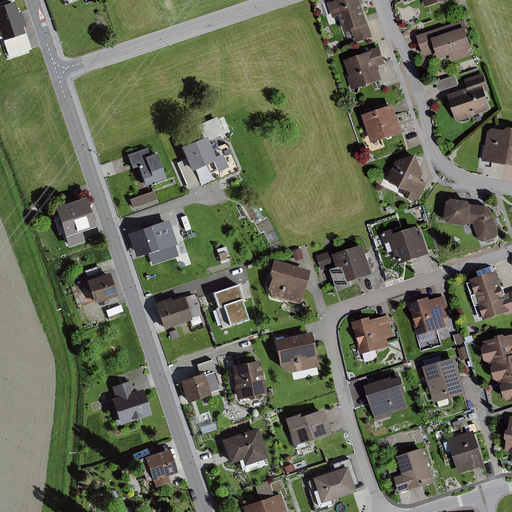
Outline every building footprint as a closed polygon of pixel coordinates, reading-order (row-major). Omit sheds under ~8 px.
[(369,24),(360,0),(337,0),(330,3),(334,17),(340,15),(346,31),(352,29),(369,24)] [(15,2),(0,6),(0,30),(3,40),(25,33),(23,27),(26,26),(21,12),(19,13),(15,2)] [(437,51),(439,59),(449,56),(451,62),(471,56),(468,48),(472,47),(463,20),(430,31),(437,51)] [(373,37),(369,24),(352,29),(356,42),(373,37)] [(437,51),(430,31),(417,36),(423,56),(437,51)] [(25,33),(3,40),(9,58),(31,50),(25,33)] [(385,63),(380,48),(344,61),(355,90),(383,80),(377,65),(385,63)] [(464,79),(467,88),(448,95),(457,122),(492,110),(486,92),(490,90),(483,72),(464,79)] [(455,76),(436,82),(440,92),(459,86),(455,76)] [(393,105),(363,116),(372,143),(403,132),(393,105)] [(202,124),(207,137),(209,141),(225,134),(218,117),(202,124)] [(492,128),(488,131),(486,146),(484,146),(482,161),(511,164),(511,128),(509,128),(505,130),(492,128)] [(207,137),(183,148),(188,159),(193,171),(207,165),(211,174),(228,166),(223,154),(216,157),(209,141),(207,137)] [(151,157),(148,149),(128,156),(131,165),(138,162),(151,157)] [(398,160),(388,180),(413,194),(421,180),(423,174),(417,154),(398,160)] [(167,179),(158,155),(151,157),(138,162),(147,187),(167,179)] [(193,171),(188,159),(177,163),(188,190),(199,185),(193,171)] [(428,183),(421,180),(413,194),(410,200),(413,202),(420,199),(428,183)] [(156,191),(130,199),(133,208),(158,199),(156,191)] [(87,198),(56,208),(65,236),(82,231),(97,227),(87,198)] [(486,207),(469,205),(467,201),(450,200),(446,203),(444,220),(447,223),(463,226),(467,223),(473,224),(478,240),(483,242),(496,238),(498,232),(490,210),(486,207)] [(169,220),(129,234),(137,258),(148,254),(175,245),(177,244),(169,220)] [(428,254),(419,228),(416,229),(415,227),(396,233),(394,228),(380,233),(383,244),(389,242),(397,265),(428,254)] [(82,231),(65,236),(69,248),(85,243),(82,231)] [(179,256),(175,245),(148,254),(152,265),(179,256)] [(321,271),(336,266),(336,268),(329,270),(336,292),(352,287),(349,281),(371,274),(362,245),(336,253),(335,250),(316,256),(321,271)] [(300,248),(291,251),(294,261),(303,258),(300,248)] [(225,252),(219,254),(221,261),(227,259),(225,252)] [(310,270),(275,261),(271,273),(273,278),(269,289),(272,297),(301,304),(310,270)] [(98,267),(85,271),(87,277),(100,273),(98,267)] [(495,272),(470,280),(484,320),(504,313),(506,316),(511,314),(511,291),(503,294),(495,272)] [(118,296),(110,274),(75,286),(82,306),(94,301),(95,304),(118,296)] [(239,285),(214,293),(219,309),(225,307),(231,325),(249,320),(242,300),(243,299),(239,285)] [(195,294),(185,298),(192,317),(202,314),(195,294)] [(446,327),(443,318),(449,317),(444,296),(428,300),(427,298),(409,302),(417,334),(446,327)] [(172,298),(156,303),(165,330),(193,321),(192,317),(185,298),(185,297),(172,301),(172,298)] [(121,305),(106,311),(109,317),(123,311),(121,305)] [(389,346),(387,338),(393,336),(387,315),(371,319),(371,317),(352,322),(361,354),(389,346)] [(177,330),(169,333),(171,340),(180,338),(177,330)] [(312,332),(276,339),(282,366),(292,373),(319,367),(312,332)] [(460,333),(453,335),(456,345),(463,343),(460,333)] [(494,362),(511,357),(511,335),(504,337),(502,335),(494,337),(493,340),(483,342),(484,345),(481,348),(483,361),(488,363),(494,362)] [(465,347),(457,349),(460,360),(468,358),(465,347)] [(501,381),(511,378),(511,357),(494,362),(490,367),(492,379),(497,382),(501,381)] [(456,358),(424,367),(434,403),(466,393),(456,358)] [(197,365),(201,375),(204,374),(213,371),(216,370),(213,360),(197,365)] [(260,362),(232,367),(239,400),(267,394),(260,362)] [(201,375),(181,382),(189,403),(211,395),(210,392),(219,389),(213,371),(204,374),(201,375)] [(389,378),(363,387),(374,422),(390,417),(389,414),(406,409),(401,395),(404,394),(399,377),(390,380),(389,378)] [(503,398),(507,400),(508,403),(511,401),(511,378),(501,381),(500,386),(503,398)] [(116,399),(113,400),(121,425),(153,415),(145,388),(135,391),(132,381),(113,387),(116,399)] [(306,412),(286,419),(295,445),(332,433),(324,410),(307,416),(306,412)] [(465,419),(452,423),(455,430),(468,426),(465,419)] [(231,463),(242,459),(244,465),(268,457),(258,428),(228,439),(223,440),(231,463)] [(472,432),(446,440),(458,474),(484,466),(472,432)] [(171,448),(145,457),(155,488),(170,483),(168,477),(179,473),(171,448)] [(408,491),(434,482),(427,464),(429,463),(427,455),(425,456),(422,448),(396,457),(402,475),(408,491)] [(333,465),(335,471),(347,467),(354,486),(358,484),(350,459),(333,465)] [(293,464),(284,467),(286,473),(295,470),(293,464)] [(335,471),(313,478),(322,504),(356,492),(354,486),(347,467),(335,471)] [(408,491),(402,475),(393,477),(398,493),(408,491)] [(255,487),(260,502),(270,498),(274,497),(269,482),(255,487)] [(274,497),(270,498),(275,511),(286,511),(287,511),(281,494),(274,497)] [(275,511),(270,498),(260,502),(243,507),(245,511),(275,511)]
